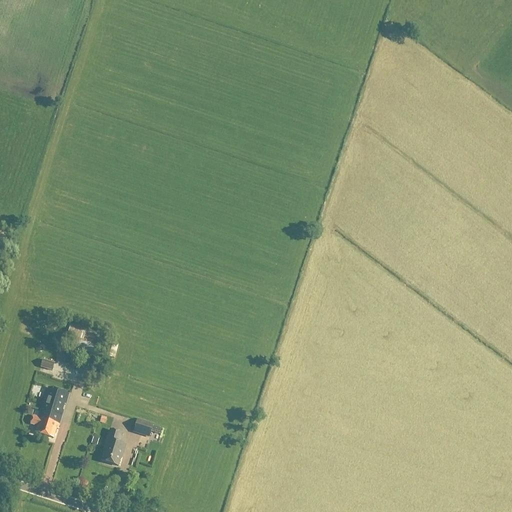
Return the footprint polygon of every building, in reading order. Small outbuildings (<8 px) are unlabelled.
[(102,359),(107,341),(68,330),(62,348),(102,359)] [(74,366),(76,357),(66,354),(63,363),(74,366)] [(50,372),(52,365),(41,362),(39,369),(50,372)] [(61,411),(63,406),(64,406),(68,396),(47,389),(45,397),(44,397),(39,412),(61,419),(63,412),(61,411)] [(67,409),(63,432),(67,433),(64,447),(78,450),(81,438),(83,439),(88,413),(67,409)] [(57,431),(61,419),(39,412),(37,419),(32,418),(30,426),(37,428),(35,434),(52,439),(55,430),(57,431)] [(132,434),(148,439),(153,426),(136,420),(132,434)] [(121,454),(124,446),(118,444),(120,434),(108,431),(103,449),(104,449),(100,462),(116,467),(120,453),(121,454)]
